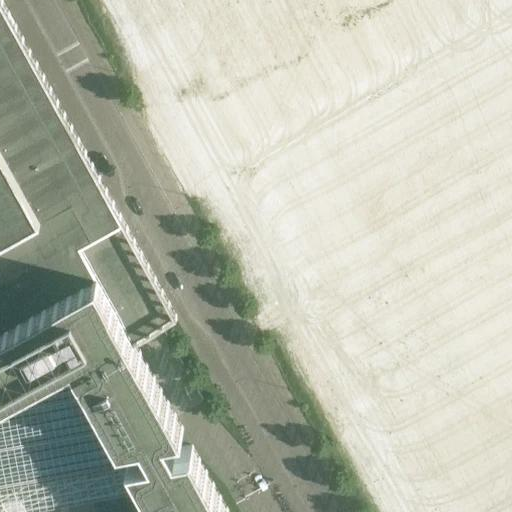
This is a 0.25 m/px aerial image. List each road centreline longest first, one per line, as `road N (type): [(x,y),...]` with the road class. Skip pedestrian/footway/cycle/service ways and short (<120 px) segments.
road 1 (unclassified): [(39,0),(322,511)]
road 2 (unknown): [(251,511),(111,271)]
road 3 (unknown): [(111,271),(0,64)]
road 4 (unknown): [(111,271),(90,273),(0,320)]
